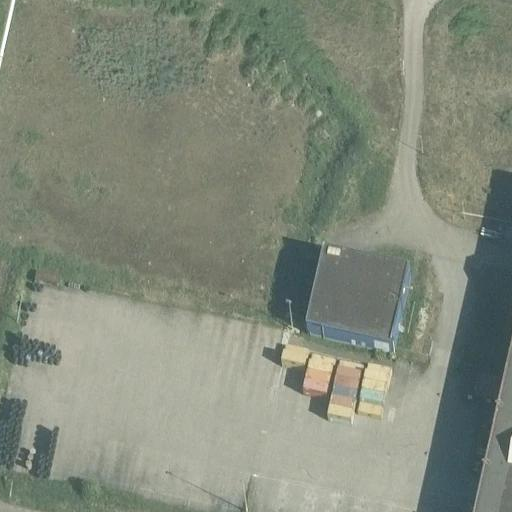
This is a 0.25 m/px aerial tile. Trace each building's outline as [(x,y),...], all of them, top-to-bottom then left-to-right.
[(410,277),(323,258),(306,335),(324,339),(393,355),(410,277)] [(173,313),(164,351),(187,356),(196,318),(173,313)] [(190,376),(213,379),(220,321),(197,318),(190,376)] [(217,374),(240,379),(250,330),(227,325),(217,374)] [(288,356),(277,403),(299,408),(309,360),(288,356)] [(511,511),(511,367),(488,477),(480,511),(511,511)]
